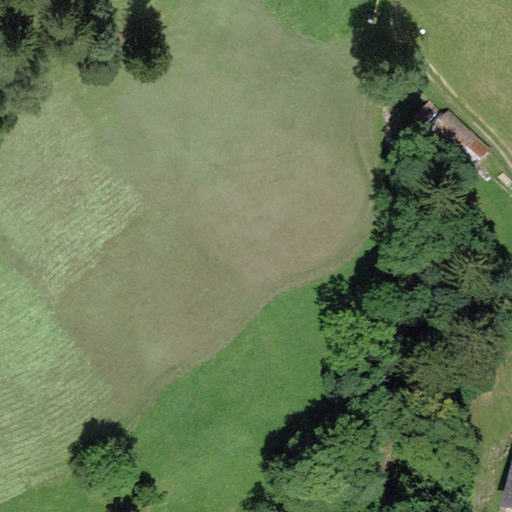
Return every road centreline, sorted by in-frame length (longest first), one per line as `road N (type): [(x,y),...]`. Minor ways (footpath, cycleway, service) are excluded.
road 1 (track): [(400,37),(365,85),(364,148),(377,193),(351,246),(256,298),(226,333),(160,378),(93,448),(39,474),(0,479)]
road 2 (track): [(511,161),(400,37),(388,0)]
